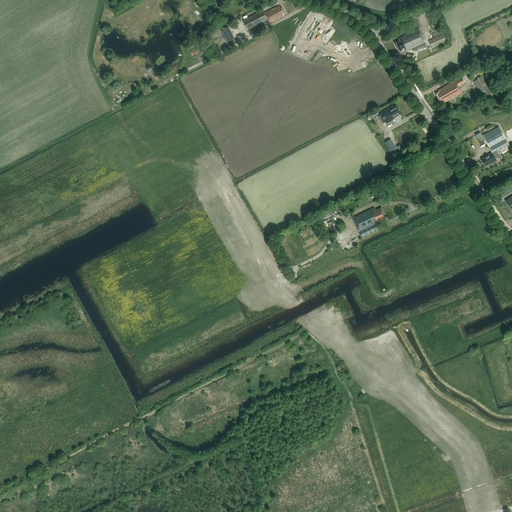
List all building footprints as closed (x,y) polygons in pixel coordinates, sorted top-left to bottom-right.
[(280,9),(279,6),(273,9),(272,8),(264,13),(263,10),(243,21),(248,30),(267,20),(270,24),(284,16),(283,13),(284,12),(282,8),(280,9)] [(405,49),(407,51),(408,54),(413,52),(427,46),(425,43),(418,29),(405,35),(405,36),(398,39),(400,41),(395,43),(399,51),(405,49)] [(443,34),(433,39),(429,41),(432,49),(433,49),(434,53),(449,46),(443,34)] [(478,55),(482,66),(489,64),(486,53),(480,55),(480,54),(478,55)] [(474,81),(477,88),(479,90),(482,88),(486,96),(495,91),(494,89),(485,75),(474,81)] [(465,83),(461,77),(444,87),(444,88),(438,91),(439,93),(436,94),(441,102),(443,101),(444,103),(462,93),(459,87),(465,83)] [(401,114),(396,105),(393,107),(392,106),(390,108),(380,113),(386,124),(394,119),(393,119),(396,117),(396,116),(401,114)] [(373,130),(379,126),(374,118),(368,121),(373,130)] [(497,158),(511,150),(511,147),(510,143),(506,146),(503,141),(505,139),(499,127),(483,135),(492,153),(492,154),(482,159),(485,166),(491,163),(491,164),(496,161),(495,159),(497,158)] [(391,139),(385,142),(391,152),(396,148),(391,139)] [(374,207),(352,218),(362,237),(380,229),(377,223),(382,221),(381,220),(386,218),(381,208),(376,210),(374,207)] [(393,213),(395,217),(405,212),(403,208),(393,213)]
